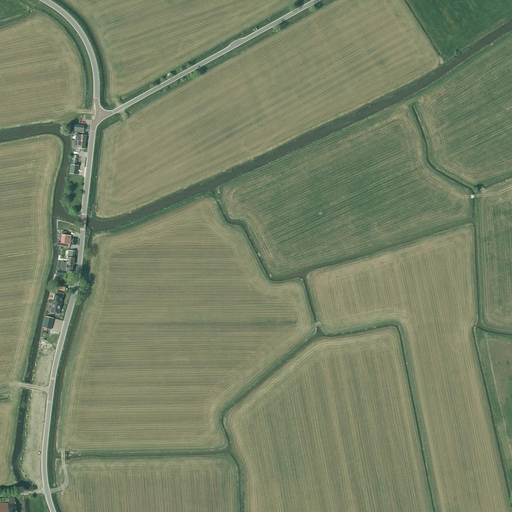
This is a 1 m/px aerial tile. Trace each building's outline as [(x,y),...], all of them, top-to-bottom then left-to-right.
[(84,136),(84,132),(83,132),(84,126),(74,125),(74,131),(75,131),(75,135),(75,141),(80,141),(80,142),(85,142),(86,136),(84,136)] [(80,141),(75,141),(72,141),(71,148),(84,149),(85,142),(80,142),(80,141)] [(77,160),(73,160),(72,165),(71,165),(69,174),(77,175),(78,166),(76,166),(77,160)] [(75,245),(76,239),(71,238),(71,236),(67,236),(67,232),(62,231),(61,243),(61,246),(65,247),(65,244),(75,245)] [(74,259),(75,252),(68,251),(66,265),(62,264),(61,271),(57,270),(57,275),(64,276),(65,271),(72,272),(72,266),(73,266),(74,259)] [(64,292),(66,284),(57,282),(55,290),(64,292)] [(55,294),(53,302),(61,304),(63,296),(64,293),(56,291),(56,294),(55,294)] [(61,304),(53,302),(50,312),(59,314),(61,304)] [(53,319),(45,317),(43,328),(51,330),(53,319)] [(16,511),(14,499),(8,500),(9,504),(5,504),(0,504),(0,511),(16,511)]
